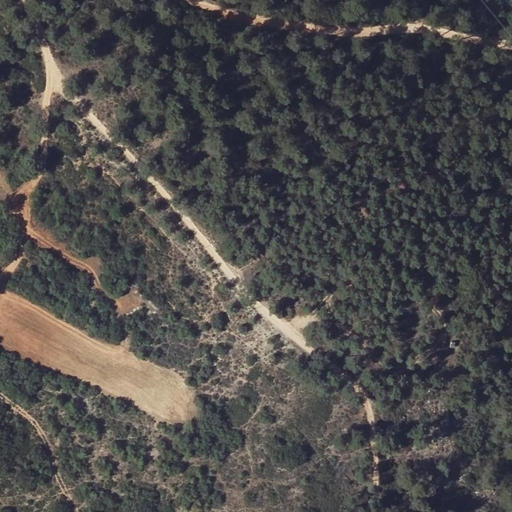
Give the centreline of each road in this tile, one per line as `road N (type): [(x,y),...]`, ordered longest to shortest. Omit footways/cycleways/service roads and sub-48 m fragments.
road 1 (track): [(380,511),(374,401),(235,281),(71,89),(53,85),(46,102),(38,175),(22,204),(22,245),(0,288)]
road 2 (track): [(511,44),(259,22),(187,0)]
road 3 (track): [(78,511),(37,424),(0,395)]
